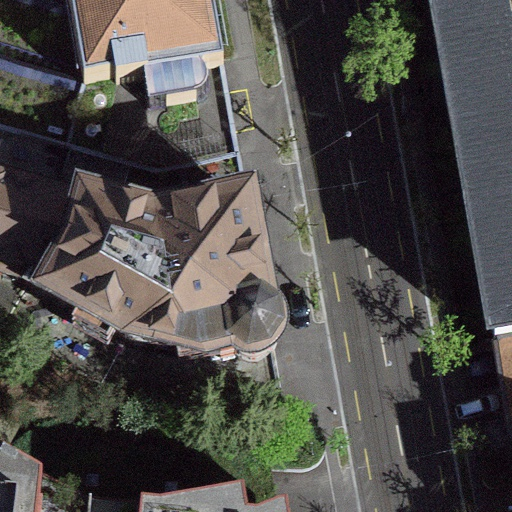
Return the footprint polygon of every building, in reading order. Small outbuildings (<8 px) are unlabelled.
[(0,0),(0,130),(156,176),(206,167),(196,108),(196,107),(198,106),(200,105),(202,104),(204,103),(205,101),(206,99),(207,97),(208,95),(208,93),(208,91),(208,89),(208,87),(207,85),(206,84),(205,82),(204,80),(202,79),(203,77),(223,73),(210,0),(0,0)] [(511,0),(432,0),(495,351),(496,351),(511,348),(511,0)] [(140,223),(0,182),(0,266),(30,275),(24,286),(130,344),(172,351),(217,342),(220,358),(236,355),(239,358),(242,360),(246,362),(249,363),(253,363),(256,363),(260,362),(264,360),(267,358),(270,356),(272,353),(274,349),(275,347),(276,343),(276,338),(275,335),(274,331),(273,328),(270,325),(269,324),(268,322),(265,307),(266,307),(265,299),(263,299),(257,263),(258,263),(257,255),(255,255),(249,219),(250,218),(249,210),(158,226),(149,225),(140,223)] [(511,440),(511,348),(496,351),(511,440)] [(140,511),(87,507),(0,458),(0,511),(245,511),(243,499),(170,511),(140,511)]
